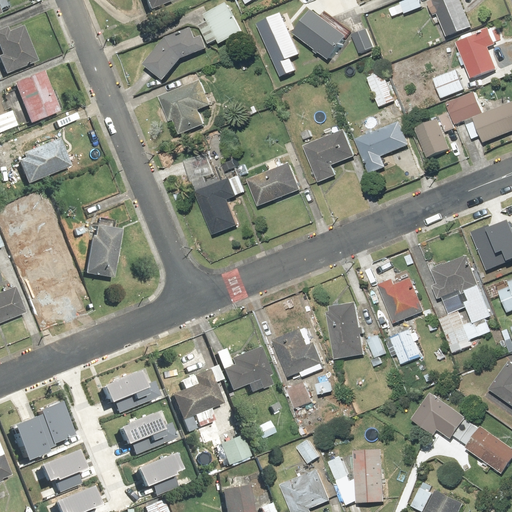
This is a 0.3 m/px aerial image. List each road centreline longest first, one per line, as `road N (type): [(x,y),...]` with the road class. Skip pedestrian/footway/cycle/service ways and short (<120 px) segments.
road 1 (residential): [(511,174),(196,300)]
road 2 (residential): [(196,300),(72,0)]
road 3 (residential): [(196,300),(0,379)]
